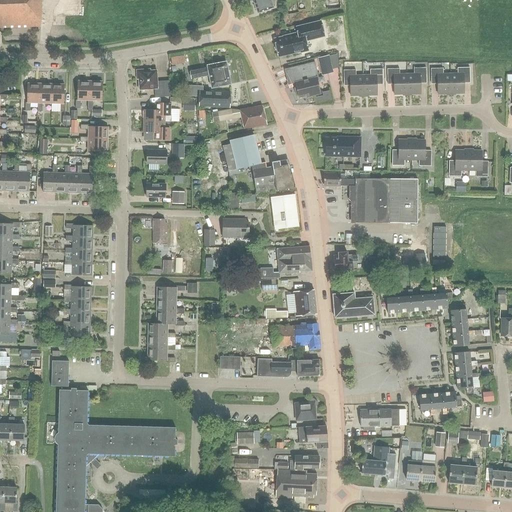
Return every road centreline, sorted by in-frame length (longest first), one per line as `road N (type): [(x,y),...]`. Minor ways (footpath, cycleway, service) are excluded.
road 1 (residential): [(197,384),(129,379),(118,366),(123,211)]
road 2 (residential): [(284,114),(458,110),(511,134)]
road 3 (tertiary): [(328,339),(309,192),(284,114)]
road 4 (residential): [(511,508),(336,494)]
road 5 (residential): [(121,478),(191,477),(197,384)]
road 6 (residential): [(123,211),(119,58)]
road 7 (residential): [(332,386),(197,384)]
road 8 (residential): [(242,33),(119,58)]
road 9 (residential): [(123,211),(0,208)]
